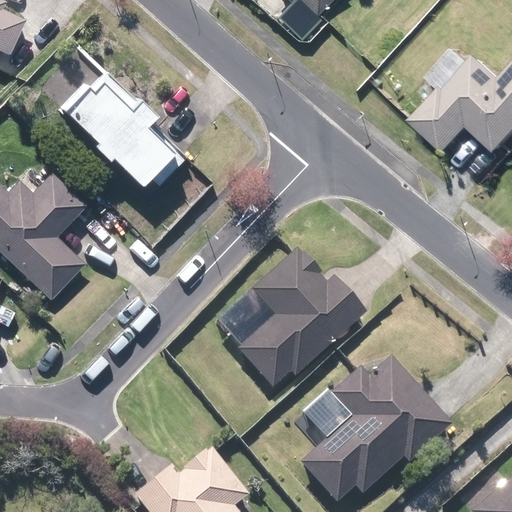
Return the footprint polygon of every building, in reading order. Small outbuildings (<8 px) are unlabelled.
[(0,0),(0,51),(7,55),(23,22),(0,11),(4,2),(0,0)] [(297,0),(314,16),(330,0),(297,0)] [(472,63),(458,50),(430,78),(443,90),(413,119),(447,153),(472,128),(496,152),(511,136),(511,67),(503,77),(481,54),(472,63)] [(84,85),(58,111),(138,188),(148,178),(156,185),(183,158),(147,124),(153,118),(106,73),(89,90),(84,85)] [(0,189),(0,253),(49,299),(82,264),(55,238),(84,208),(49,174),(29,194),(17,182),(5,194),(0,189)] [(290,374),(294,378),(365,315),(332,279),(324,287),(295,254),(251,292),(275,319),(238,351),(271,390),(290,374)] [(449,426),(388,359),(366,379),(360,372),(331,398),(350,419),(300,465),(336,504),(354,487),(361,495),(401,458),(407,465),(449,426)] [(170,471),(134,499),(144,511),(233,511),(231,509),(246,497),(210,453),(177,479),(170,471)] [(511,511),(511,474),(467,511),(511,511)]
